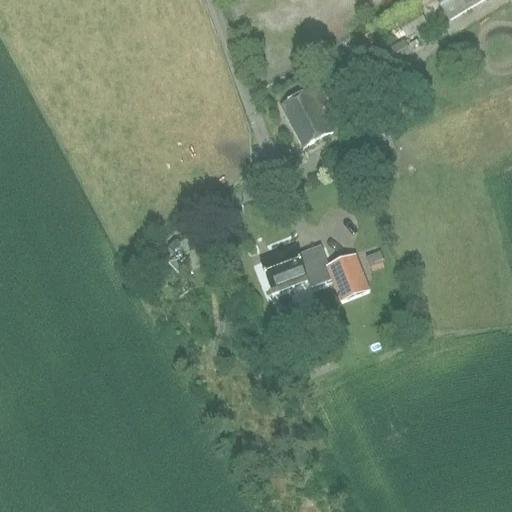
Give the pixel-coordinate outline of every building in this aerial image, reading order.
[(436,0),(450,22),(486,0),(436,0)] [(433,37),(417,10),(385,29),(389,36),(395,33),(397,36),(403,32),(406,38),(421,29),(428,40),(433,37)] [(409,51),(404,41),(379,56),(385,66),(409,51)] [(311,92),(310,91),(281,106),(303,149),(333,133),(320,110),(329,105),(330,106),(358,91),(348,71),(319,86),(320,87),(311,92)] [(320,250),(299,258),(296,249),(260,263),(273,296),(309,282),(303,268),(314,264),(322,285),(331,281),(340,306),(371,293),(356,257),(327,269),(320,250)]
